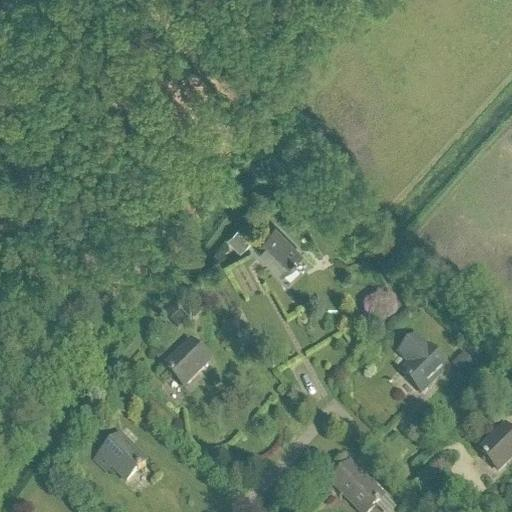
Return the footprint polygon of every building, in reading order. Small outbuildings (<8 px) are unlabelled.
[(227,238),(239,249),(250,238),(238,227),(227,238)] [(281,271),(300,252),(275,227),(255,246),(281,271)] [(195,324),(204,315),(192,303),(183,312),(195,324)] [(400,357),(411,369),(402,377),(421,396),(447,371),(417,340),(400,357)] [(183,391),(209,366),(190,346),(164,371),(183,391)] [(464,381),(476,370),(464,357),(452,369),(464,381)] [(124,419),(129,413),(121,404),(115,410),(124,419)] [(498,475),(511,461),(511,437),(505,430),(479,455),(498,475)] [(126,485),(146,466),(120,440),(101,459),(126,485)] [(332,486),(340,494),(339,495),(355,511),(372,511),(384,501),(351,468),(332,486)]
